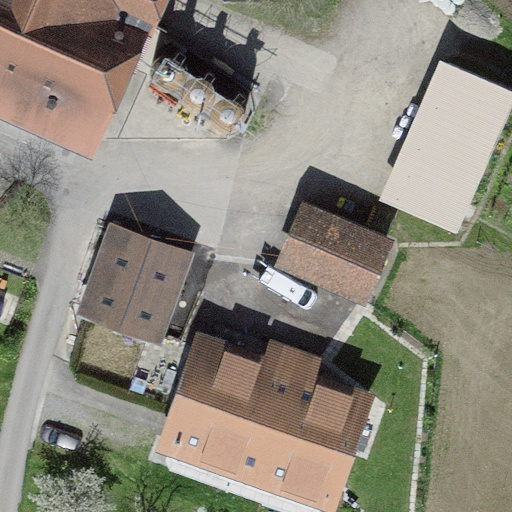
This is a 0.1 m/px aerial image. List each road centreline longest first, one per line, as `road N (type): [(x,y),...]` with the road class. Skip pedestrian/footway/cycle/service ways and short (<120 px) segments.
road 1 (track): [(422,3),(330,145),(256,186),(165,201),(0,148)]
road 2 (track): [(0,477),(30,350),(89,182)]
road 3 (track): [(174,17),(361,97)]
